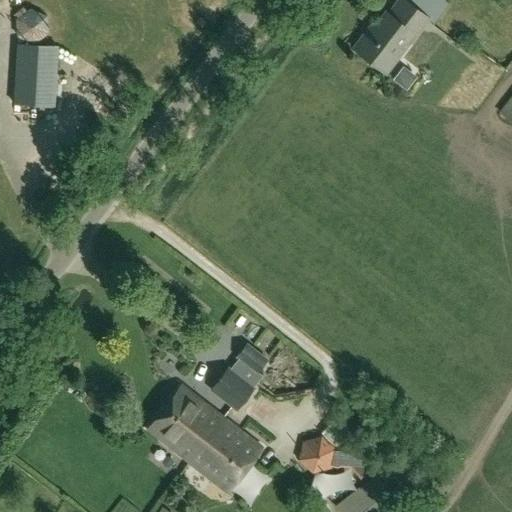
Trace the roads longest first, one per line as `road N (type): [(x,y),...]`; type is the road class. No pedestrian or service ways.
road 1 (unclassified): [(0,345),(270,0)]
road 2 (unknown): [(0,133),(25,193),(71,253),(221,358)]
